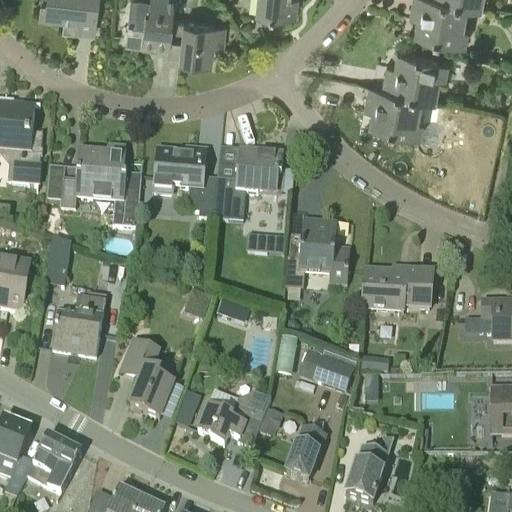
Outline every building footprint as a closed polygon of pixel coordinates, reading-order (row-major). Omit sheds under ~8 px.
[(75,32),(81,32),(94,34),(97,0),(40,0),(38,15),(53,17),(64,18),(63,28),(76,30),(75,32)] [(149,0),(150,0),(146,0),(130,0),(130,8),(126,38),(142,40),(141,47),(155,49),(156,42),(169,43),(170,43),(172,21),(173,21),(175,0),(149,0)] [(257,0),(256,13),(296,17),(297,0),(257,0)] [(463,27),(467,5),(467,4),(444,0),(412,0),(410,11),(420,13),(419,19),(417,18),(414,35),(466,44),(469,28),(463,27)] [(213,25),(173,21),(172,21),(170,43),(169,43),(168,52),(180,53),(179,61),(211,65),(214,46),(211,45),(213,25)] [(385,72),(382,88),(382,89),(421,96),(421,97),(435,100),(440,76),(446,78),(449,61),(397,51),(394,68),(396,68),(395,74),(385,72)] [(382,89),(382,88),(368,86),(365,103),(376,105),(375,111),(372,111),(369,127),(420,137),(423,120),(417,119),(421,97),(421,96),(382,89)] [(8,187),(38,190),(42,136),(32,136),(35,109),(14,107),(13,112),(6,111),(6,106),(0,105),(0,159),(9,171),(8,187)] [(50,172),(47,204),(61,206),(61,211),(75,212),(76,202),(115,206),(113,230),(137,232),(141,186),(123,184),(126,151),(108,150),(107,156),(79,153),(77,174),(50,172)] [(199,222),(213,223),(217,183),(204,182),(206,154),(187,152),(187,157),(158,154),(154,197),(172,198),(172,191),(188,193),(186,215),(199,216),(199,222)] [(217,183),(213,223),(229,225),(232,196),(258,198),(258,196),(277,197),(278,179),(281,180),(283,157),(255,155),(255,158),(239,157),(237,185),(217,183)] [(337,227),(303,224),(302,240),(289,239),(284,292),(303,293),(305,277),(329,279),(329,289),(347,290),(350,253),(335,251),(337,227)] [(64,292),(71,249),(71,248),(52,242),(45,289),(64,292)] [(0,312),(22,315),(30,265),(0,259),(0,309),(1,309),(0,312)] [(392,276),(365,274),(361,313),(403,316),(403,311),(429,313),(433,276),(393,272),(392,276)] [(192,295),(188,316),(207,319),(211,299),(192,295)] [(58,320),(52,354),(96,362),(106,306),(78,302),(74,323),(58,320)] [(511,304),(482,304),(483,325),(493,325),(493,346),(511,345),(511,304)] [(282,341),(278,378),(295,380),(299,343),(282,341)] [(130,410),(159,422),(173,388),(158,382),(160,377),(151,374),(158,356),(133,346),(120,377),(140,385),(130,410)] [(298,378),(346,396),(357,368),(324,355),(323,359),(308,353),(298,378)] [(511,438),(511,393),(492,394),(492,422),(501,422),(501,439),(511,438)] [(191,394),(184,412),(197,417),(204,399),(191,394)] [(251,452),(271,403),(254,396),(238,403),(232,418),(208,409),(198,435),(212,441),(211,445),(224,450),(229,439),(239,443),(237,446),(251,452)] [(282,418),(267,412),(259,435),(274,440),(276,433),(278,433),(282,421),(281,421),(282,418)] [(0,477),(11,482),(5,497),(16,501),(27,480),(35,466),(20,460),(31,434),(4,423),(0,432),(0,477)] [(303,431),(286,477),(308,485),(326,439),(303,431)] [(47,491),(61,498),(82,458),(48,440),(35,466),(27,480),(47,490),(47,491)] [(361,450),(346,499),(373,508),(393,444),(384,441),(379,456),(361,450)] [(137,511),(142,502),(119,491),(109,511),(137,511)] [(163,511),(142,502),(137,511),(163,511)]
